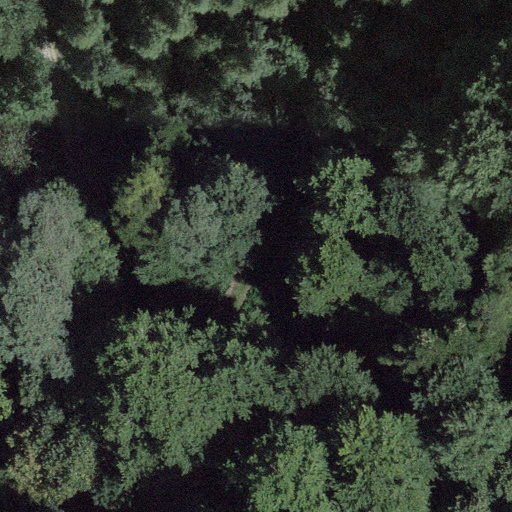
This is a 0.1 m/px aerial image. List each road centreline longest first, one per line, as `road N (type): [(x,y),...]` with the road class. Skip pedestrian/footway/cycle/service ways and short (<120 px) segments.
road 1 (track): [(171,511),(31,0)]
road 2 (track): [(297,0),(291,154),(184,413),(158,445)]
road 3 (track): [(115,511),(62,439),(0,398)]
